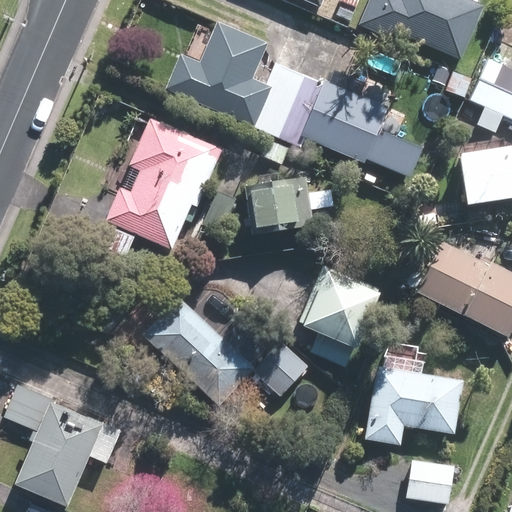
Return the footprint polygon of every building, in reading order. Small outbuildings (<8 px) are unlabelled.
[(368,0),(358,25),(383,36),(386,29),(456,59),(476,14),(443,0),(368,0)] [(259,47),(212,29),(197,69),(177,62),(165,93),(249,125),(262,91),(244,84),(259,47)] [(511,77),(487,66),(471,101),(511,119),(511,77)] [(363,161),(382,113),(302,82),(280,139),(296,145),(300,136),(363,161)] [(188,204),(209,154),(146,127),(106,219),(167,245),(185,203),(188,204)] [(511,195),(511,150),(457,160),(464,204),(511,195)] [(287,180),(244,187),(252,236),(296,229),(287,180)] [(234,200),(218,193),(202,228),(219,235),(234,200)] [(511,312),(511,284),(439,248),(416,295),(500,336),(511,312)] [(372,292),(324,272),(299,330),(318,337),(311,352),(341,365),(372,292)] [(218,347),(175,307),(145,340),(215,405),(246,373),(240,368),(255,351),(234,331),(218,347)] [(301,369),(278,348),(255,373),(277,394),(301,369)] [(454,385),(373,373),(363,439),(393,444),(396,425),(446,433),(454,385)] [(4,417),(33,429),(10,484),(60,505),(93,427),(47,407),(49,403),(15,389),(4,417)] [(451,471),(410,464),(405,497),(446,504),(451,471)] [(511,511),(511,488),(501,511),(511,511)]
